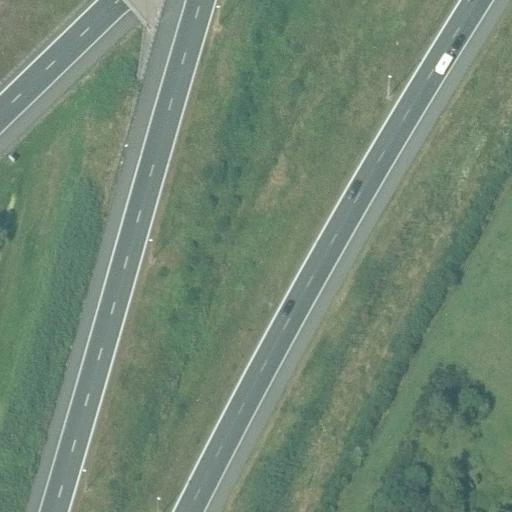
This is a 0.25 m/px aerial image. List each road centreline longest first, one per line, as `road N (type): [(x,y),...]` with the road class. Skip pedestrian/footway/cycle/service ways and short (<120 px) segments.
road 1 (motorway): [(190,511),(351,205),(479,0)]
road 2 (motorway): [(197,0),(53,511)]
road 3 (motorway): [(0,116),(117,0)]
